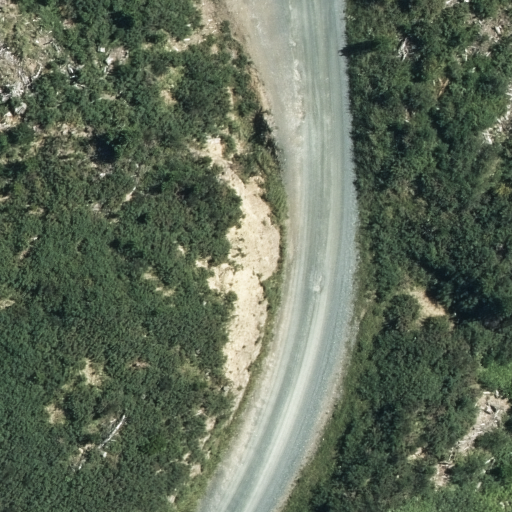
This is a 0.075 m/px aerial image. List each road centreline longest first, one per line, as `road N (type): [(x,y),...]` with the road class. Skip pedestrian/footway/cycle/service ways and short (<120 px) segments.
road 1 (track): [(290,0),(302,132),(272,287),(142,511)]
road 2 (track): [(202,0),(184,23),(0,15)]
